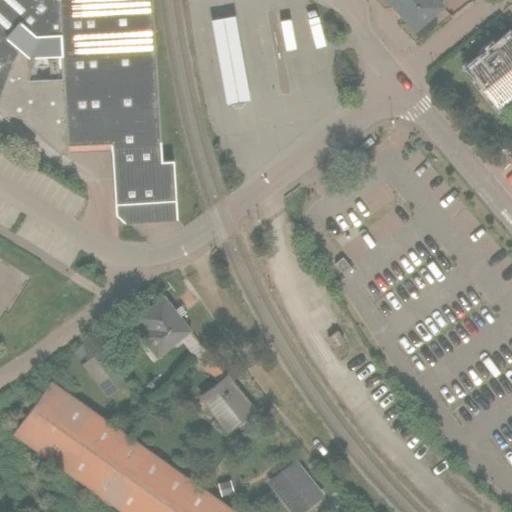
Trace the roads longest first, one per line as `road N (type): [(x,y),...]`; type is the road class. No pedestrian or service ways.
road 1 (residential): [(0,187),(121,254),(176,252),(277,184),(399,79)]
road 2 (residential): [(399,79),(511,212)]
road 3 (residential): [(498,0),(399,79)]
